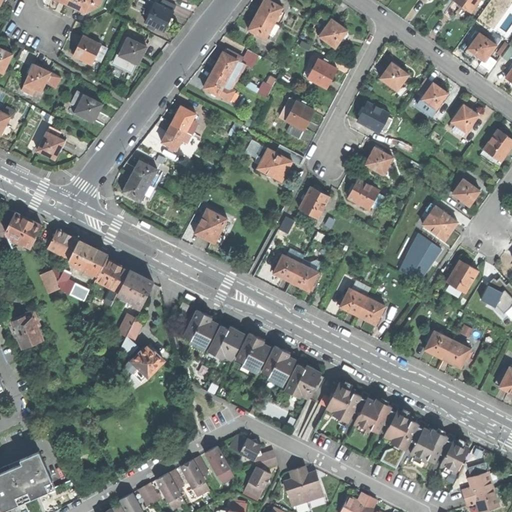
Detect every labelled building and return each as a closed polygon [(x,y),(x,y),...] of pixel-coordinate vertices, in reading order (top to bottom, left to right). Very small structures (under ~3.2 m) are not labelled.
[(83,11),(87,4),(88,4),(89,0),(69,0),(68,4),(77,9),(83,11)] [(87,4),(83,11),(84,12),(86,13),(100,6),(103,0),(89,0),(88,4),(87,4)] [(155,27),(164,31),(169,22),(174,11),(173,11),(160,5),(150,0),(149,0),(145,10),(150,12),(145,22),(149,24),(155,27)] [(165,0),(161,0),(160,5),(173,11),(176,5),(165,0)] [(257,13),(279,25),(284,17),(279,14),(283,7),(274,2),(273,3),(267,0),(264,0),(261,6),(257,13)] [(455,0),(472,12),(477,4),(480,0),(455,0)] [(257,34),(266,39),(270,32),(274,34),(279,25),(257,13),(254,20),(249,28),(258,33),(257,34)] [(318,35),(335,47),(341,40),(343,36),(347,30),(346,30),(346,29),(337,23),(330,18),(323,28),(318,35)] [(474,40),(467,50),(476,57),(482,61),(484,63),(489,56),(497,45),(489,39),(479,32),(478,34),(475,38),(474,40)] [(494,33),(489,39),(497,45),(502,38),(496,34),(494,33)] [(82,37),(73,55),(82,59),(92,64),(97,55),(103,57),(107,47),(102,45),(102,44),(83,35),(82,37)] [(119,55),(119,56),(129,61),(131,59),(139,63),(142,56),(146,47),(146,46),(142,44),(138,42),(128,37),(119,55)] [(308,51),(311,45),(302,41),(299,46),(308,51)] [(496,53),(500,56),(508,44),(506,42),(505,42),(496,53)] [(502,57),(508,61),(511,54),(511,47),(510,46),(502,57)] [(0,70),(4,73),(13,54),(10,53),(3,49),(2,49),(0,47),(0,70)] [(227,48),(225,53),(237,59),(242,61),(244,57),(227,48)] [(244,57),(242,61),(245,63),(252,67),(258,55),(248,49),(244,57)] [(476,57),(467,50),(464,53),(473,60),(476,57)] [(213,70),(228,77),(237,59),(225,53),(223,52),(218,60),(213,70)] [(141,64),(139,63),(131,59),(129,61),(119,56),(119,55),(117,54),(112,64),(136,75),(141,64)] [(496,61),(489,56),(484,63),(482,61),(479,65),(489,72),(496,61)] [(237,59),(228,77),(224,86),(231,89),(234,83),(245,63),(242,61),(237,59)] [(313,68),(308,78),(327,88),(331,79),(337,68),(326,63),(318,59),(313,68)] [(387,84),(397,91),(409,74),(400,67),(392,61),(381,76),(389,82),(387,84)] [(56,87),(61,78),(49,71),(42,68),(34,64),(22,90),(30,93),(32,87),(41,91),(46,82),(49,83),(56,87)] [(303,75),(308,78),(313,68),(308,66),(303,75)] [(224,86),(228,77),(213,70),(209,78),(204,88),(218,95),(224,86)] [(277,79),(270,75),(266,82),(273,86),(277,79)] [(425,94),(433,82),(426,77),(418,89),(425,94)] [(273,86),(266,82),(264,81),(257,95),(266,99),(273,86)] [(438,85),(433,82),(425,94),(421,99),(422,100),(435,109),(436,110),(442,100),(441,100),(446,93),(448,93),(438,85)] [(235,91),(231,89),(224,86),(218,95),(230,101),(230,100),(234,92),(235,91)] [(80,103),(84,95),(78,91),(74,99),(80,103)] [(240,95),(234,92),(230,100),(236,103),(240,95)] [(103,104),(84,95),(80,103),(74,113),(85,119),(86,116),(94,120),(99,112),(103,104)] [(286,120),(296,101),(290,98),(280,117),(286,120)] [(296,101),(286,120),(291,123),(304,130),(309,121),(314,111),(315,110),(308,107),(309,105),(306,103),(306,102),(305,101),(302,100),(301,103),(296,100),(296,101)] [(432,114),(435,109),(422,100),(418,105),(432,114)] [(380,131),(388,116),(389,113),(368,102),(363,110),(357,120),(379,132),(380,131)] [(453,122),(462,129),(466,131),(473,122),(472,121),(477,114),(470,109),(464,104),(452,121),(453,122)] [(186,132),(191,124),(196,114),(193,112),(189,110),(181,106),(176,114),(171,124),(186,132)] [(7,107),(4,113),(10,116),(12,117),(16,111),(7,107)] [(0,134),(1,134),(6,125),(10,116),(4,113),(0,110),(0,134)] [(388,116),(380,131),(385,133),(393,119),(388,116)] [(254,121),(247,117),(244,124),(251,128),(254,121)] [(235,122),(232,128),(238,131),(241,125),(235,122)] [(400,125),(394,122),(391,129),(397,132),(400,125)] [(459,133),(462,129),(453,122),(449,126),(459,133)] [(300,138),(304,130),(291,123),(287,131),(300,138)] [(182,140),(186,132),(171,124),(167,133),(162,142),(177,149),(182,140)] [(191,124),(186,132),(191,134),(196,126),(191,124)] [(12,128),(6,125),(1,134),(8,138),(12,128)] [(50,126),(47,131),(56,136),(58,131),(50,126)] [(238,131),(232,128),(228,134),(235,138),(238,131)] [(484,149),(499,160),(501,161),(507,152),(511,146),(511,138),(501,130),(498,129),(484,149)] [(56,136),(47,131),(40,145),(37,150),(40,151),(54,158),(58,150),(60,151),(66,141),(56,136)] [(186,132),(182,140),(187,142),(191,134),(186,132)] [(246,152),(256,158),(257,156),(258,155),(262,147),(263,145),(252,140),(247,149),(246,152)] [(401,141),(398,147),(409,152),(412,146),(401,141)] [(280,144),(276,152),(293,161),(292,162),(300,165),(304,157),(280,144)] [(365,165),(383,175),(393,157),(375,146),(370,155),(365,165)] [(258,155),(263,157),(267,149),(262,147),(258,155)] [(267,149),(263,157),(262,158),(259,164),(257,168),(282,181),(287,171),(292,162),(293,161),(276,152),(268,148),(267,149)] [(499,160),(484,149),(480,155),(495,165),(499,160)] [(132,176),(149,186),(157,172),(158,170),(148,165),(148,166),(139,162),(136,168),(132,176)] [(157,172),(149,186),(155,188),(157,184),(162,175),(157,172)] [(127,184),(123,192),(141,202),(149,186),(132,176),(127,184)] [(371,206),(378,193),(380,190),(358,178),(353,188),(348,197),(370,209),(371,206)] [(463,178),(452,193),(470,205),(475,198),(479,191),(471,186),(472,185),(463,178)] [(299,208),(302,210),(315,217),(318,218),(330,196),(319,191),(311,186),(306,195),(304,199),(299,208)] [(378,193),(371,206),(376,209),(383,196),(378,193)] [(429,215),(436,206),(430,202),(424,211),(429,215)] [(0,221),(0,227),(6,231),(15,212),(7,208),(0,221)] [(215,242),(219,235),(227,218),(207,208),(195,233),(205,238),(215,243),(215,242)] [(313,222),(315,217),(302,210),(299,215),(313,222)] [(22,244),(31,247),(42,226),(27,218),(15,212),(6,231),(13,247),(22,244)] [(336,220),(329,217),(324,225),(331,229),(336,220)] [(145,228),(147,224),(140,220),(138,219),(137,221),(136,223),(145,228)] [(49,247),(70,258),(79,240),(67,235),(57,230),(49,247)] [(419,232),(401,269),(426,281),(444,244),(419,232)] [(224,237),(219,235),(215,242),(220,244),(224,237)] [(89,270),(99,275),(107,259),(109,255),(93,247),(79,240),(70,258),(69,260),(78,264),(77,267),(80,268),(81,266),(85,269),(84,271),(88,272),(89,270)] [(287,255),(301,263),(303,259),(288,252),(287,255)] [(291,281),(301,263),(287,255),(283,254),(274,272),(281,276),(291,281)] [(112,288),(118,291),(129,270),(117,264),(107,259),(99,275),(96,280),(112,288)] [(303,259),(301,263),(317,271),(321,263),(317,260),(310,263),(303,259)] [(450,283),(462,291),(465,293),(478,270),(470,265),(460,259),(457,264),(453,271),(451,274),(447,281),(450,283)] [(317,271),(301,263),(291,281),(300,286),(309,290),(319,272),(317,271)] [(53,269),(58,282),(64,270),(55,266),(53,269)] [(61,287),(58,282),(53,269),(41,275),(49,293),(61,287)] [(71,273),(65,269),(64,270),(58,282),(61,287),(62,290),(70,294),(74,286),(67,282),(71,273)] [(122,299),(141,309),(152,287),(154,282),(140,275),(129,270),(118,291),(117,293),(124,296),(122,299)] [(502,275),(500,277),(506,285),(509,282),(502,275)] [(503,293),(506,290),(508,286),(506,285),(500,277),(497,280),(495,278),(490,283),(489,282),(488,285),(503,293)] [(356,280),(352,289),(367,297),(371,288),(356,280)] [(460,295),(462,291),(450,283),(447,288),(460,295)] [(495,306),(496,305),(503,293),(488,285),(481,300),(486,302),(495,306)] [(117,293),(118,291),(112,288),(107,298),(113,301),(117,293)] [(358,315),(367,297),(352,289),(349,288),(340,306),(346,309),(358,315)] [(88,293),(81,290),(72,312),(79,314),(88,293)] [(496,305),(503,313),(511,305),(511,296),(506,290),(503,293),(496,305)] [(187,292),(186,295),(193,299),(195,300),(196,298),(197,296),(187,292)] [(367,297),(358,315),(365,319),(376,324),(385,306),(367,297)] [(178,311),(187,315),(191,306),(183,302),(178,311)] [(43,338),(37,326),(40,324),(34,309),(25,313),(27,317),(19,320),(10,324),(16,337),(18,336),(22,347),(43,338)] [(198,347),(205,350),(218,324),(211,321),(212,318),(203,313),(197,310),(184,336),(192,340),(199,344),(198,347)] [(120,333),(127,336),(127,335),(130,330),(135,320),(128,316),(120,333)] [(136,318),(135,320),(130,330),(137,334),(143,321),(136,318)] [(460,332),(469,336),(473,329),(464,325),(460,332)] [(225,356),(232,360),(245,334),(238,330),(230,327),(229,329),(221,326),(208,352),(216,356),(218,353),(225,356)] [(441,330),(439,333),(452,339),(456,332),(448,328),(445,332),(441,330)] [(433,353),(443,358),(452,339),(439,333),(434,331),(425,349),(433,353)] [(252,366),(250,370),(258,373),(271,347),(263,344),(265,341),(257,337),(250,333),(237,359),(244,362),(252,366)] [(119,352),(128,358),(138,346),(127,335),(127,336),(119,352)] [(450,362),(461,367),(465,358),(468,359),(472,351),(469,350),(470,348),(452,339),(443,358),(450,362)] [(276,382),(284,386),(296,360),(289,356),(290,353),(285,350),(275,346),(263,372),(270,375),(278,379),(276,382)] [(131,360),(137,366),(148,377),(164,361),(160,356),(156,352),(157,351),(154,347),(151,350),(148,347),(142,353),(141,351),(131,360)] [(129,375),(137,366),(131,360),(129,359),(121,367),(129,375)] [(309,400),(310,398),(315,388),(322,373),(314,369),(307,366),(306,369),(298,365),(285,391),(293,395),(294,392),(301,396),(309,400)] [(507,390),(511,393),(511,368),(509,367),(508,370),(503,367),(494,384),(501,387),(507,390)] [(335,411),(334,414),(349,422),(354,411),(362,395),(355,391),(356,389),(353,387),(341,381),(333,397),(328,407),(335,411)] [(310,398),(321,403),(326,393),(315,388),(310,398)] [(364,392),(362,395),(354,411),(360,414),(368,397),(365,395),(367,393),(364,392)] [(321,403),(328,407),(333,397),(326,393),(321,403)] [(379,432),(383,423),(392,406),(381,401),(377,398),(376,401),(368,397),(360,414),(355,423),(370,431),(372,428),(379,432)] [(283,420),(286,411),(269,404),(265,413),(283,420)] [(383,423),(389,426),(398,409),(399,407),(396,406),(395,408),(392,406),(383,423)] [(413,417),(409,415),(398,409),(389,426),(385,435),(393,439),(392,442),(406,449),(411,439),(419,423),(412,419),(413,417)] [(419,423),(411,439),(417,442),(424,427),(426,424),(423,423),(422,425),(419,423)] [(440,453),(449,437),(438,431),(433,428),(432,431),(424,427),(417,442),(411,453),(430,463),(431,460),(435,463),(440,453)] [(440,453),(446,456),(454,439),(455,438),(450,435),(449,437),(440,453)] [(255,461),(256,464),(276,457),(274,450),(263,454),(261,451),(263,447),(260,446),(259,445),(257,440),(251,442),(239,436),(232,451),(255,461)] [(459,442),(454,439),(446,456),(441,465),(456,473),(469,447),(459,442)] [(234,477),(217,446),(211,449),(205,452),(222,484),(234,477)] [(395,449),(386,456),(394,466),(403,459),(395,449)] [(0,467),(0,511),(12,507),(37,496),(55,488),(39,451),(0,467)] [(209,473),(200,455),(193,459),(202,476),(209,473)] [(246,490),(261,496),(267,485),(272,483),(271,478),(271,476),(272,474),(268,472),(267,468),(279,464),(276,457),(256,464),(257,466),(246,490)] [(210,490),(202,476),(193,459),(186,463),(180,466),(197,497),(210,490)] [(468,467),(471,476),(488,471),(485,462),(468,467)] [(309,501),(325,496),(317,471),(308,474),(306,466),(302,468),(299,469),(309,501)] [(291,507),(309,501),(299,469),(294,470),(291,471),(293,479),(283,482),(291,507)] [(186,488),(176,470),(170,474),(179,491),(186,488)] [(463,494),(464,499),(494,489),(488,471),(471,476),(469,477),(472,486),(461,490),(463,494)] [(186,505),(179,491),(170,474),(163,477),(158,480),(174,511),(186,505)] [(160,499),(151,482),(144,486),(153,503),(160,499)] [(147,506),(153,503),(144,486),(138,489),(147,506)] [(479,511),(480,511),(499,506),(494,489),(464,499),(465,502),(466,506),(477,502),(479,511)] [(340,511),(361,511),(370,495),(366,493),(363,492),(359,500),(349,495),(340,511)] [(144,511),(134,493),(127,497),(121,500),(127,511),(144,511)] [(382,511),(373,507),(378,499),(374,497),(370,495),(361,511),(382,511)] [(244,511),(245,503),(229,501),(227,511),(244,511)]
